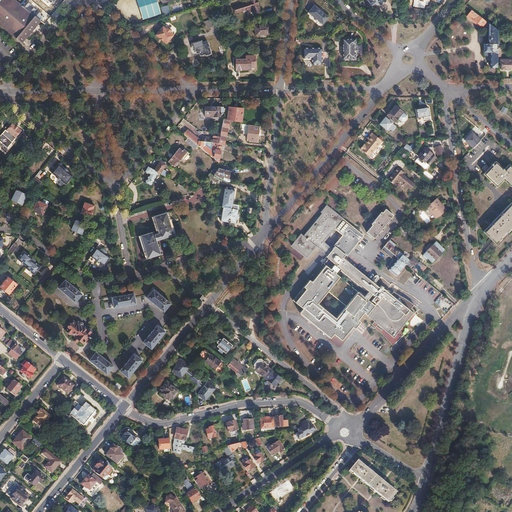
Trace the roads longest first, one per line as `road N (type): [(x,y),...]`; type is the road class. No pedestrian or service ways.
road 1 (residential): [(124,407),(162,423),(291,400),(344,432)]
road 2 (residential): [(124,407),(258,240)]
road 3 (residential): [(445,88),(476,293)]
road 4 (residential): [(258,240),(383,87)]
road 5 (residential): [(425,482),(476,293)]
road 6 (residential): [(344,432),(476,293)]
road 7 (unknown): [(337,351),(295,321),(286,303),(329,246),(367,261)]
road 8 (residential): [(280,89),(258,240)]
road 9 (residential): [(217,511),(344,432)]
road 10 (residential): [(0,94),(112,191)]
road 11 (residential): [(130,273),(88,278),(29,236),(0,229)]
road 12 (residential): [(194,91),(87,0)]
road 13 (residential): [(5,93),(111,182)]
road 14 (residential): [(253,340),(346,414),(344,432)]
road 15 (residential): [(186,91),(82,6)]
road 16 (residential): [(39,511),(124,407)]
road 17 (residential): [(112,191),(194,91)]
